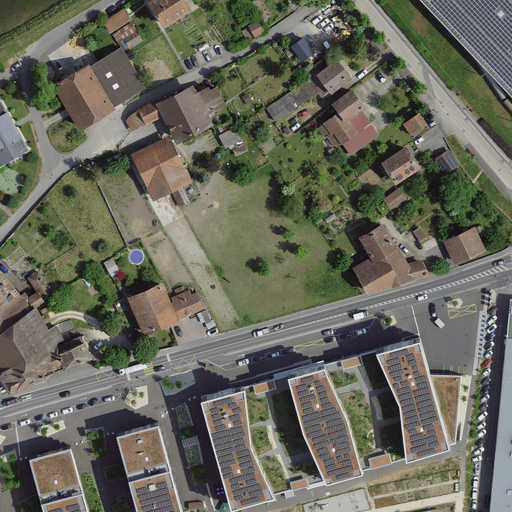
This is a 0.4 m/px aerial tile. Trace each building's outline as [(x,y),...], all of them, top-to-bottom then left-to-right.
[(192,9),(186,0),(149,0),(148,1),(163,26),(192,9)] [(511,0),(421,0),(511,94),(511,0)] [(124,9),(103,22),(110,32),(130,19),(124,9)] [(266,30),(261,21),(247,29),(252,38),(266,30)] [(131,48),(143,40),(131,22),(119,30),(131,48)] [(304,38),(292,47),(302,62),(314,53),(304,38)] [(54,86),(78,126),(145,87),(121,47),(54,86)] [(351,77),(337,58),(326,67),(321,60),(308,70),(312,76),(309,79),(318,91),(321,96),(325,93),(327,96),(351,77)] [(318,91),(309,79),(267,108),(275,120),(318,91)] [(193,86),(129,118),(134,129),(163,115),(176,142),(213,124),(207,113),(225,104),(216,87),(210,90),(208,86),(196,92),(193,86)] [(365,107),(352,89),(332,103),(339,112),(346,121),(361,110),(365,107)] [(0,160),(1,163),(27,149),(0,101),(0,160)] [(370,122),(361,110),(346,121),(339,112),(323,123),(324,124),(318,129),(323,135),(329,130),(332,134),(329,137),(337,146),(342,142),(349,152),(359,144),(361,147),(377,136),(368,124),(370,122)] [(427,124),(420,113),(404,123),(411,134),(427,124)] [(229,121),(218,127),(228,146),(241,139),(234,127),(233,128),(229,121)] [(181,185),(191,180),(169,136),(133,154),(155,198),(171,189),(180,206),(189,201),(181,185)] [(420,168),(406,146),(383,161),(396,182),(420,168)] [(458,164),(449,150),(436,158),(445,173),(458,164)] [(384,199),(391,208),(405,197),(399,188),(384,199)] [(354,267),(368,293),(429,274),(421,259),(406,264),(383,223),(360,235),(372,258),(354,267)] [(475,226),(444,240),(455,263),(485,249),(475,226)] [(0,329),(32,309),(0,269),(0,329)] [(37,291),(28,297),(34,306),(53,293),(39,271),(28,278),(37,291)] [(128,297),(144,334),(203,308),(196,292),(191,294),(189,290),(169,299),(162,283),(128,297)] [(32,309),(0,329),(0,376),(10,393),(64,367),(55,347),(58,346),(56,342),(64,337),(56,324),(48,328),(36,306),(32,309)] [(55,347),(64,367),(91,356),(81,335),(58,346),(55,347)] [(431,373),(421,337),(374,349),(323,363),(288,372),(245,384),(203,395),(232,502),(274,491),(324,478),(360,468),(406,456),(450,444),(465,374),(431,373)] [(511,511),(511,337),(507,338),(490,511),(511,511)] [(183,511),(159,421),(117,432),(132,485),(139,511),(183,511)] [(89,511),(71,445),(29,456),(44,511),(89,511)]
